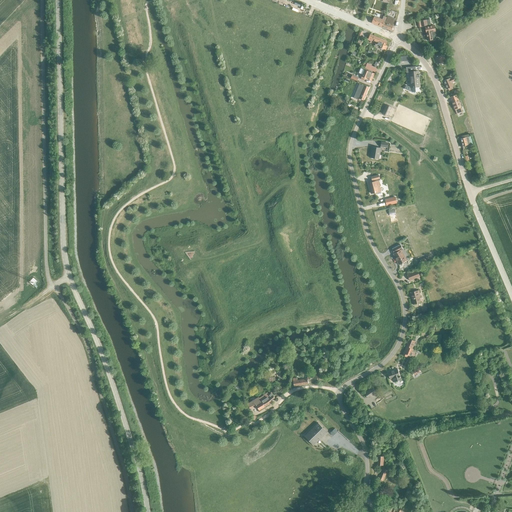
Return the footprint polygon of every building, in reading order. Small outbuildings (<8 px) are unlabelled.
[(385,22),(387,17),(384,16),(383,19),(377,17),(377,18),(374,17),(372,23),(382,27),(384,22),(385,22)] [(385,22),(383,27),(392,30),(394,24),(393,24),(395,19),(388,16),(386,22),(386,23),(385,22)] [(420,21),(418,21),(419,27),(420,29),(426,28),(425,27),(431,26),(429,19),(425,20),(423,20),(422,18),(420,19),(420,21)] [(431,31),(435,31),(434,25),(431,26),(425,27),(426,28),(428,40),(434,39),(433,35),(432,36),(431,31)] [(371,35),(369,40),(377,43),(376,46),(387,50),(390,41),(371,35)] [(441,56),(439,56),(439,55),(435,56),(438,64),(444,62),(443,58),(442,58),(441,56)] [(365,67),(370,69),(375,72),(377,68),(372,66),(371,66),(371,65),(367,63),(367,64),(366,65),(365,67)] [(414,66),(405,67),(406,71),(408,71),(410,88),(411,88),(412,92),(419,91),(419,87),(420,87),(418,70),(415,70),(414,66)] [(375,74),(367,71),(365,70),(361,79),(364,81),(365,78),(372,81),(375,74)] [(453,86),(452,82),(455,81),(453,77),(450,78),(443,81),(446,89),(448,88),(449,90),(453,89),(452,86),(453,86)] [(360,83),(357,90),(354,98),(359,100),(360,99),(364,100),(369,87),(360,83)] [(458,99),(452,102),(455,109),(457,114),(462,112),(461,107),(458,99)] [(387,104),(383,113),(388,116),(392,106),(387,104)] [(462,146),(469,145),(467,137),(461,139),(462,146)] [(373,146),(371,158),(379,159),(380,148),(373,146)] [(372,182),(368,183),(371,193),(376,192),(377,194),(381,193),(380,187),(378,180),(380,180),(379,175),(371,177),(372,180),(372,182)] [(395,196),(385,199),(386,205),(397,203),(395,196)] [(395,210),(389,210),(390,220),(397,219),(395,210)] [(395,258),(399,265),(407,260),(401,250),(403,249),(400,244),(392,249),(394,253),(393,254),(395,257),(395,258)] [(417,271),(408,275),(410,280),(419,276),(417,271)] [(413,304),(421,302),(419,297),(420,296),(419,290),(410,292),(413,304)] [(438,302),(436,305),(442,310),(444,307),(438,302)] [(406,346),(402,355),(408,357),(409,355),(411,356),(413,357),(415,353),(415,352),(413,352),(412,351),(413,349),(412,348),(415,341),(409,339),(406,346)] [(403,379),(401,374),(400,375),(398,369),(388,372),(390,379),(393,378),(395,381),(403,379)] [(297,378),(293,379),(294,386),(309,384),(308,380),(311,380),(310,375),(307,375),(308,379),(297,380),(297,378)] [(376,393),(373,388),(365,393),(368,398),(376,393)] [(260,399),(264,407),(269,404),(276,399),(271,392),(269,394),(267,392),(263,395),(259,398),(260,399)] [(254,407),(256,405),(259,410),(264,407),(260,399),(259,398),(259,397),(247,404),(250,408),(253,406),(254,407)] [(318,423),(304,436),(313,445),(327,432),(318,423)] [(382,482),(388,470),(386,469),(383,468),(379,478),(379,479),(378,481),(382,482)]
